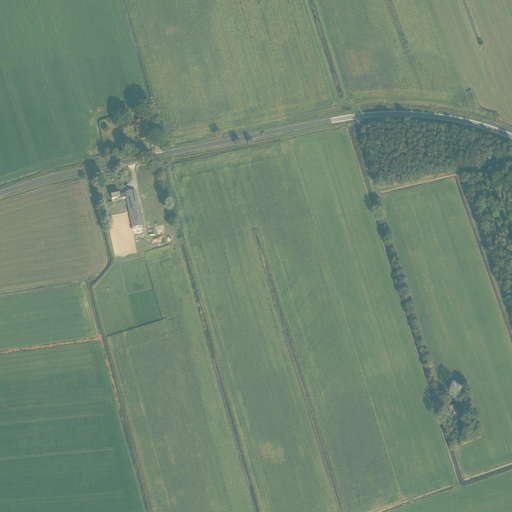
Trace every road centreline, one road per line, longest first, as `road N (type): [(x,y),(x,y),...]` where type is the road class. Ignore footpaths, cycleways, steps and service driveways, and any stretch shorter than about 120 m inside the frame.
road 1 (unclassified): [(0,194),(356,116),(449,118),(511,138)]
road 2 (track): [(356,116),(444,414)]
